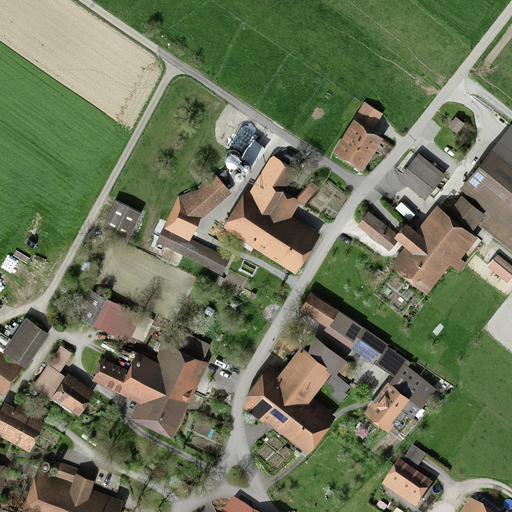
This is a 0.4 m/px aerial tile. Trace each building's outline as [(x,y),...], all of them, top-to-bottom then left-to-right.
[(463,123),(456,117),(450,126),(457,131),(463,123)] [(341,150),(360,162),(377,136),(357,124),(341,150)] [(511,159),(496,147),(463,187),(511,226),(511,159)] [(238,162),(239,161),(240,158),(241,156),(240,154),(239,152),(237,150),(235,149),(232,149),(230,149),(228,151),(226,153),(225,156),(226,158),(227,161),(229,163),(231,164),(233,164),(236,163),(238,162)] [(257,185),(279,198),(296,170),(274,157),(257,185)] [(404,175),(427,194),(442,176),(419,157),(404,175)] [(242,167),(242,168),(244,169),(245,169),(246,169),(248,168),(249,167),(250,166),(250,165),(250,163),(249,162),(248,161),(247,160),(245,160),(244,161),(243,161),(242,162),(241,164),(241,165),(242,167)] [(240,177),(241,176),(242,176),(243,174),(244,173),(244,171),(244,170),(243,169),(241,168),(240,168),(238,168),(237,168),(236,169),(235,170),(235,172),(235,173),(236,175),(237,176),(238,176),(240,177)] [(228,188),(216,175),(200,189),(211,202),(228,188)] [(311,181),(296,198),(302,203),(317,186),(311,181)] [(464,195),(456,205),(449,214),(472,233),(488,213),(464,195)] [(313,236),(249,196),(231,223),(295,264),(313,236)] [(101,228),(127,240),(141,211),(116,199),(101,228)] [(190,226),(195,215),(183,210),(178,220),(190,226)] [(460,270),(483,241),(472,233),(449,214),(443,210),(399,263),(424,283),(447,255),(452,259),(450,261),(460,270)] [(398,236),(368,213),(360,224),(385,243),(388,239),(392,242),(398,236)] [(165,244),(221,273),(229,259),(173,230),(165,244)] [(161,234),(157,232),(150,246),(154,248),(161,234)] [(488,264),(509,280),(511,277),(511,265),(497,253),(488,264)] [(80,316),(99,326),(112,302),(93,292),(80,316)] [(304,307),(327,322),(336,309),(313,293),(304,307)] [(5,349),(21,361),(43,329),(27,318),(5,349)] [(380,339),(361,326),(356,334),(374,347),(380,339)] [(168,428),(208,343),(178,329),(170,347),(163,343),(158,352),(167,356),(139,414),(149,419),(150,422),(154,423),(157,422),(168,428)] [(314,338),(308,353),(301,348),(276,379),(266,371),(247,395),(303,438),(323,411),(306,398),(328,370),(332,373),(342,360),(314,338)] [(71,353),(60,346),(34,385),(74,412),(88,392),(58,372),(71,353)] [(139,353),(132,350),(129,357),(137,360),(131,372),(132,373),(146,380),(154,364),(137,356),(139,353)] [(0,386),(6,390),(22,366),(0,351),(0,386)] [(131,372),(105,360),(96,376),(123,390),(132,373),(131,372)] [(370,411),(389,426),(392,422),(400,428),(432,389),(403,366),(389,384),(391,385),(370,411)] [(5,406),(0,415),(0,426),(29,442),(46,409),(21,396),(13,411),(5,406)] [(33,462),(33,463),(34,464),(36,465),(37,465),(39,465),(40,464),(41,463),(41,462),(41,461),(41,460),(41,459),(40,457),(39,456),(37,456),(36,456),(34,457),(33,458),(32,459),(32,461),(33,462)] [(388,483),(417,502),(434,476),(437,478),(439,475),(431,469),(429,473),(405,457),(388,483)] [(41,465),(42,466),(43,467),(44,468),(46,468),(47,468),(48,467),(49,466),(50,464),(50,463),(50,462),(49,460),(47,459),(46,459),(44,459),(43,459),(42,461),(41,462),(41,463),(41,465)] [(79,469),(53,460),(50,468),(55,470),(54,472),(75,480),(79,469)] [(0,480),(3,482),(8,466),(0,463),(0,480)] [(121,478),(96,468),(91,481),(116,490),(121,478)] [(114,511),(116,506),(39,476),(27,505),(31,507),(28,511),(114,511)] [(192,487),(182,482),(178,488),(189,493),(192,487)] [(473,511),(478,506),(472,501),(464,511),(473,511)]
